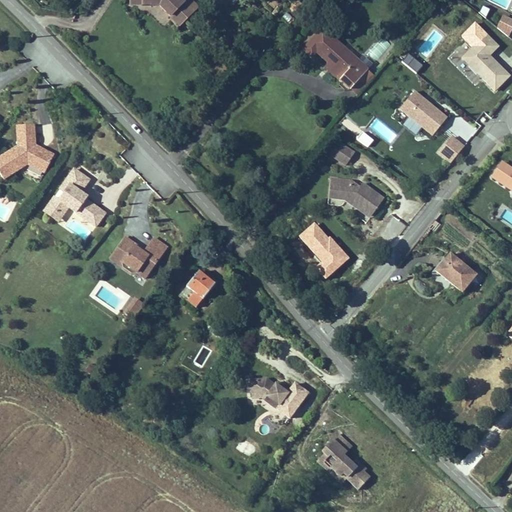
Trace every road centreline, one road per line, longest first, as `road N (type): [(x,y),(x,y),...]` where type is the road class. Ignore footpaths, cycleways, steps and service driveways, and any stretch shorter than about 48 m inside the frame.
road 1 (tertiary): [(326,340),(10,0)]
road 2 (residential): [(326,340),(509,117)]
road 3 (tertiary): [(495,511),(326,340)]
